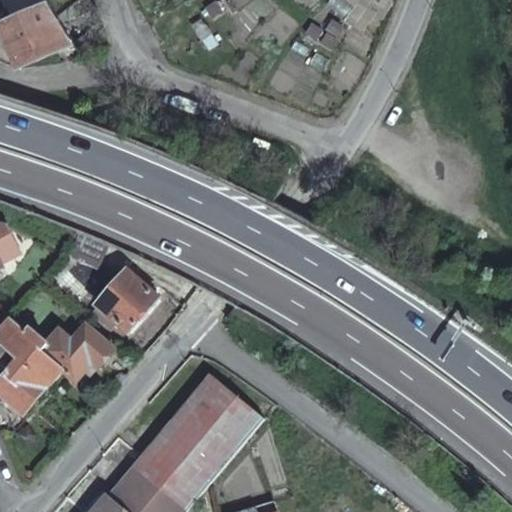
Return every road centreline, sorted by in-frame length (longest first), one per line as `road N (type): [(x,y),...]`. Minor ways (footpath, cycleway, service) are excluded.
road 1 (trunk): [(0,169),(129,213),(281,292),(460,412),(511,457)]
road 2 (trunk): [(511,401),(306,256),(143,175),(0,123)]
road 3 (residential): [(443,511),(411,479),(196,321)]
road 4 (residential): [(196,321),(37,511)]
road 5 (residential): [(338,148),(196,321)]
road 6 (residential): [(338,148),(139,61)]
road 7 (residential): [(416,0),(395,57),(338,148)]
road 8 (residential): [(139,61),(65,82),(0,75)]
